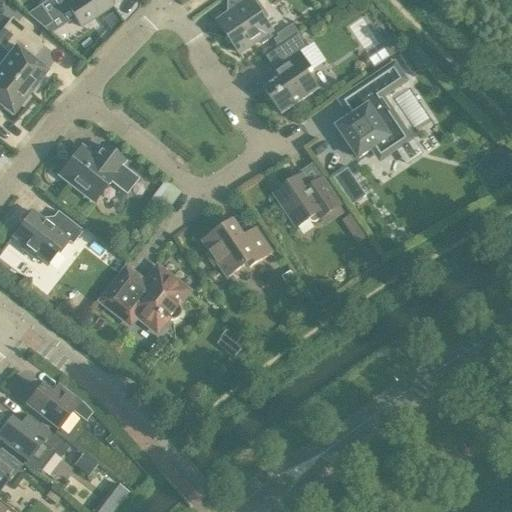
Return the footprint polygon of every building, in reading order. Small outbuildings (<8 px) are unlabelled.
[(61,0),(80,27),(112,6),(108,0),(61,0)] [(218,21),(240,54),(260,41),(263,44),(273,37),(271,34),(274,32),(262,15),(266,13),(259,3),(259,2),(257,0),(226,0),(234,10),(218,21)] [(26,15),(42,29),(50,23),(39,6),(26,15)] [(121,24),(114,12),(104,19),(111,31),(121,24)] [(33,94),(41,85),(38,83),(46,73),(31,60),(43,44),(11,20),(0,34),(0,46),(10,54),(0,66),(0,71),(29,95),(31,93),(33,94)] [(279,48),(299,34),(292,25),(277,35),(279,37),(274,40),(279,48)] [(264,89),(281,115),(320,89),(309,74),(313,71),(301,52),(308,48),(299,35),(267,57),(274,68),(270,70),(276,80),(264,89)] [(390,58),(403,49),(397,40),(384,49),(390,58)] [(411,49),(400,57),(415,78),(426,71),(411,49)] [(408,81),(395,63),(339,101),(351,118),(337,127),(343,135),(342,142),(347,150),(353,151),(359,159),(376,148),(382,157),(397,146),(391,138),(405,128),(384,97),(408,81)] [(29,95),(0,71),(0,107),(12,117),(20,106),(23,108),(30,99),(28,96),(29,95)] [(464,113),(454,119),(459,126),(468,120),(464,113)] [(109,182),(126,195),(138,179),(119,165),(122,162),(103,147),(93,159),(81,150),(71,162),(68,163),(63,169),(63,172),(61,175),(94,201),(109,182)] [(504,177),(511,171),(511,154),(507,147),(491,158),(504,177)] [(316,223),(341,206),(322,179),(310,187),(303,176),(275,194),(298,228),(309,220),(311,223),(316,223)] [(356,183),(344,192),(353,205),(365,197),(356,183)] [(72,245),(83,232),(57,212),(48,224),(47,224),(32,212),(12,238),(23,246),(21,249),(34,259),(36,256),(47,265),(56,253),(59,255),(69,243),(72,245)] [(340,219),(348,230),(357,224),(349,213),(340,219)] [(272,254),(256,230),(244,238),(234,222),(204,242),(211,253),(207,256),(215,267),(219,265),(228,278),(248,265),(250,269),(272,254)] [(129,240),(122,241),(119,246),(128,252),(134,243),(129,240)] [(156,332),(166,319),(171,321),(177,320),(180,315),(180,310),(177,305),(187,292),(157,269),(139,292),(121,277),(101,302),(129,324),(136,316),(156,332)] [(290,271),(280,276),(289,291),(298,286),(290,271)] [(230,352),(236,357),(244,346),(238,341),(230,352)] [(83,404),(63,388),(55,398),(41,386),(26,405),(58,430),(72,412),(85,423),(92,414),(83,404)] [(60,459),(68,449),(49,434),(50,434),(31,419),(23,429),(11,419),(0,432),(0,440),(40,472),(54,454),(60,459)] [(112,449),(118,444),(111,436),(105,441),(112,449)] [(0,451),(0,490),(6,482),(8,484),(21,467),(0,451)] [(83,456),(75,466),(88,477),(96,467),(83,456)] [(61,498),(51,491),(46,497),(56,505),(61,498)]
